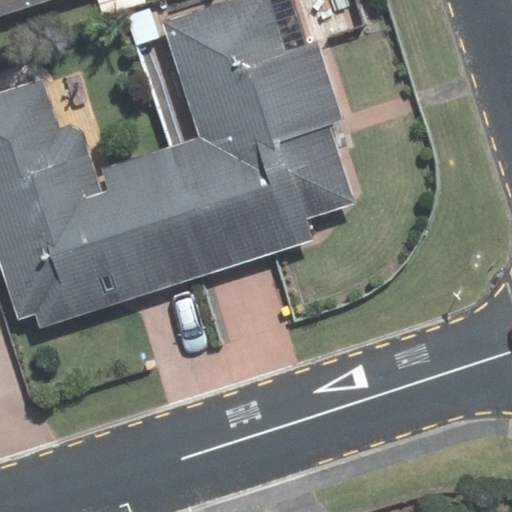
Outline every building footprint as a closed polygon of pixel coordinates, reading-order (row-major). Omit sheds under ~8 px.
[(0,0),(0,10),(30,0),(0,0)] [(105,0),(108,9),(136,0),(105,0)] [(156,0),(144,0),(135,3),(145,37),(165,30),(156,0)] [(212,127),(176,138),(216,264),(323,231),(316,210),(363,195),(337,114),(353,110),(328,31),(317,34),(305,0),(218,0),(175,14),(212,127)] [(216,264),(176,138),(107,159),(96,123),(79,116),(68,118),(53,69),(0,86),(0,230),(26,311),(45,304),(49,318),(216,264)]
